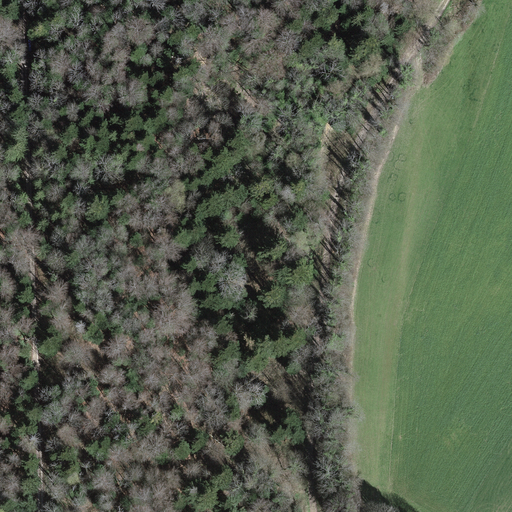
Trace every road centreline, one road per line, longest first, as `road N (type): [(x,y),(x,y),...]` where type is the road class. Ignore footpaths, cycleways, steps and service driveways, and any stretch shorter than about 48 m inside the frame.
road 1 (track): [(445,0),(361,119),(331,196),(312,370),(314,511)]
road 2 (track): [(20,0),(41,511)]
